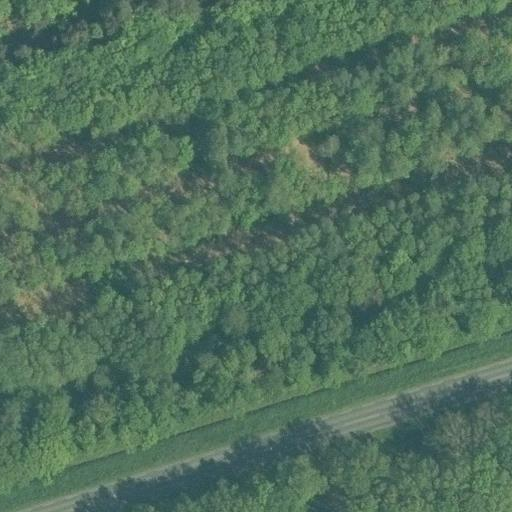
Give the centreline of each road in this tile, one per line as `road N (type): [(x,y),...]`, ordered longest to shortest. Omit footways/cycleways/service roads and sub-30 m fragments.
road 1 (track): [(0,429),(511,271)]
road 2 (primary): [(68,511),(511,374)]
